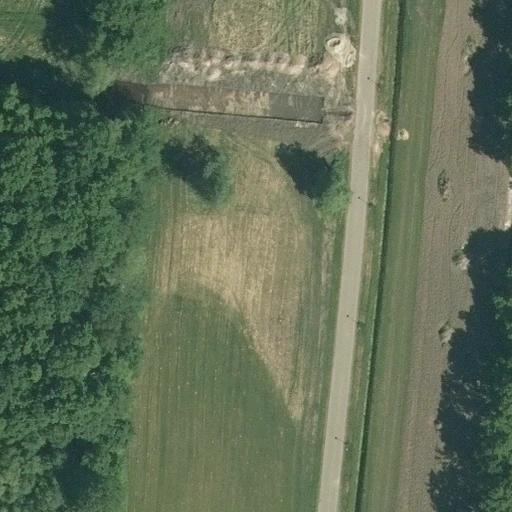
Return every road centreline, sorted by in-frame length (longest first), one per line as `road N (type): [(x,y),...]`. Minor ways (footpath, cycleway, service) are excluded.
road 1 (unclassified): [(327,511),(365,111)]
road 2 (unclassified): [(0,81),(365,111)]
road 3 (unclassified): [(370,54),(511,69)]
